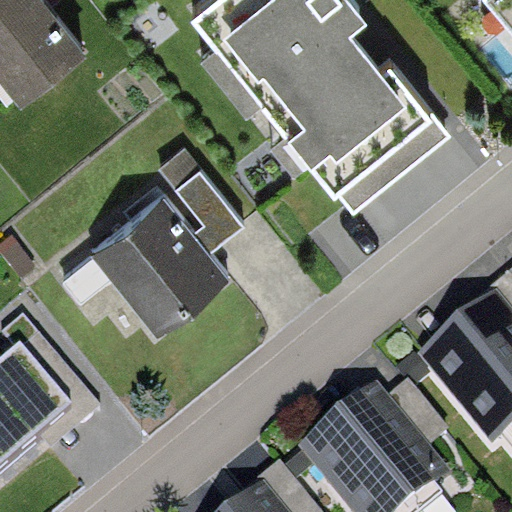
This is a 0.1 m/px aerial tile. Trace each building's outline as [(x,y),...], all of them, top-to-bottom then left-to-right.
[(0,0),(0,59),(22,88),(87,37),(58,0),(0,0)] [(190,0),(354,202),(451,124),(430,99),(434,96),(391,44),(386,48),(352,6),(359,0),(190,0)] [(511,0),(502,0),(511,11),(511,0)] [(177,179),(201,160),(185,140),(161,160),(177,179)] [(195,223),(211,243),(245,216),(201,160),(177,179),(205,216),(195,223)] [(195,223),(164,185),(91,243),(158,326),(231,268),(211,243),(195,223)] [(489,289),(492,294),(495,291),(511,311),(511,272),(511,271),(489,289)] [(418,355),(493,445),(511,428),(511,311),(495,291),(492,294),(418,355)] [(40,333),(21,349),(72,409),(42,435),(52,447),(101,405),(40,333)] [(0,362),(0,470),(42,435),(72,409),(21,349),(19,346),(0,362)] [(408,379),(387,397),(428,447),(449,430),(408,379)] [(299,448),(352,511),(403,511),(450,473),(428,447),(387,397),(376,384),(299,448)] [(256,481),(259,485),(262,482),(287,511),(323,511),(280,461),(256,481)] [(225,511),(287,511),(262,482),(259,485),(225,511)]
